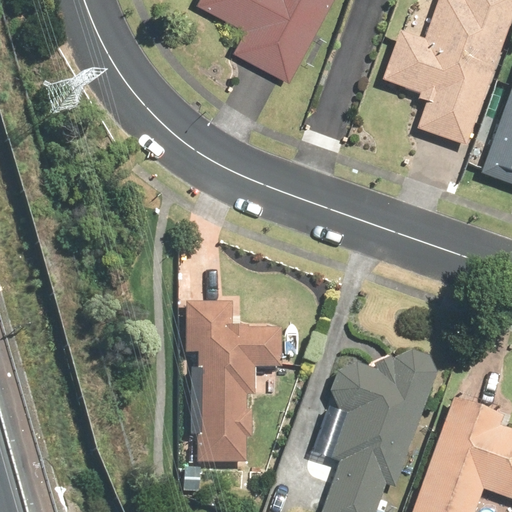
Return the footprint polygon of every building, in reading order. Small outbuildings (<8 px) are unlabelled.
[(195,0),(194,5),(241,28),(229,52),(284,79),(322,0),(195,0)] [(511,0),(438,0),(425,41),(397,32),(380,85),(415,96),(414,101),(423,104),(414,133),(469,151),(511,15),(511,0)] [(511,81),(480,172),(511,182),(511,81)] [(233,300),(187,300),(186,351),(198,351),(198,367),(192,366),(191,434),(197,434),(197,461),(247,461),(247,436),(252,437),(252,409),(247,409),(247,394),(256,394),(256,366),(282,367),(282,327),(249,327),(249,324),(233,324),(233,300)] [(340,414),(343,415),(329,460),(336,462),(320,511),(371,511),(379,486),(394,490),(428,379),(428,377),(428,376),(428,374),(428,373),(428,371),(428,370),(427,368),(427,367),(426,365),(425,364),(425,362),(424,361),(423,360),(421,358),(420,358),(419,357),(418,356),(416,355),(415,355),(413,354),(412,353),(410,353),(409,353),(407,353),(406,353),(404,353),(403,353),(401,354),(400,354),(398,354),(397,355),(395,356),(394,357),(392,358),(391,359),(389,359),(388,359),(387,359),(386,360),(385,360),(384,361),(383,361),(382,361),(381,361),(380,362),(379,363),(378,363),(377,363),(376,364),(376,365),(375,366),(374,366),(373,367),(373,368),(371,368),(371,369),(370,370),(368,368),(366,368),(364,366),(362,365),(360,365),(357,365),(355,364),(353,364),(350,364),(348,365),(345,366),(343,366),(341,368),(339,369),(337,370),(335,372),(333,374),(332,376),(331,377),(330,379),(328,382),(328,384),(327,386),(327,389),(327,391),(327,393),(328,396),(328,399),(329,401),(329,403),(330,405),(332,407),(333,409),(335,411),(340,414)] [(507,416),(452,395),(409,511),(470,511),(479,491),(511,502),(511,434),(502,431),(507,416)] [(201,467),(184,467),(184,490),(200,491),(201,467)]
